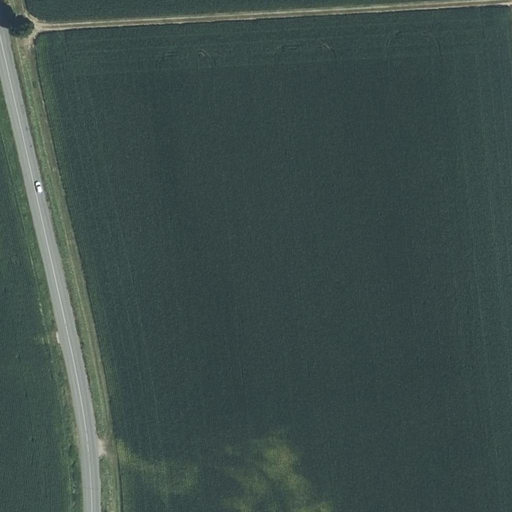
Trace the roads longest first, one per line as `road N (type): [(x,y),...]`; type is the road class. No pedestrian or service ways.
road 1 (track): [(21,0),(112,429),(116,511)]
road 2 (track): [(511,2),(25,30)]
road 3 (secondary): [(0,35),(79,382),(93,511)]
